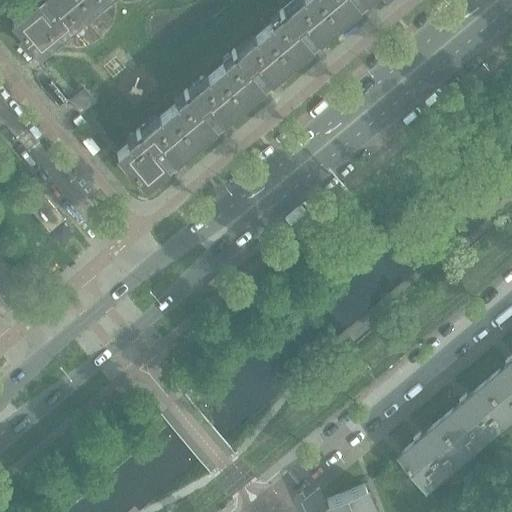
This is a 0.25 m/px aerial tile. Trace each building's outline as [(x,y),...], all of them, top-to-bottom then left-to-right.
[(37,54),(81,17),(90,9),(82,0),(37,0),(12,22),(22,34),(18,37),(27,47),(29,45),(37,54)] [(82,0),(90,9),(101,0),(82,0)] [(338,20),(321,0),(297,0),(263,29),(290,60),(338,20)] [(361,0),(321,0),(338,20),(361,0)] [(290,60),(263,29),(215,69),(242,100),(290,60)] [(242,100),(215,69),(168,109),(194,141),(242,100)] [(80,111),(93,99),(83,87),(69,99),(80,111)] [(194,141),(168,109),(116,152),(126,165),(128,164),(144,183),(194,141)] [(41,192),(26,204),(48,231),(63,219),(41,192)] [(511,354),(506,359),(505,360),(506,361),(506,362),(506,363),(488,378),(511,406),(511,354)] [(469,449),(511,412),(511,406),(488,378),(469,394),(469,393),(468,394),(466,392),(459,398),(460,400),(459,401),(460,401),(442,417),(469,449)] [(469,449),(442,417),(423,432),(422,432),(421,431),(414,437),(413,437),(415,438),(414,439),(414,440),(402,450),(430,483),(431,482),(433,480),(469,449)] [(375,511),(363,483),(326,499),(330,509),(329,509),(330,510),(328,511),(375,511)]
